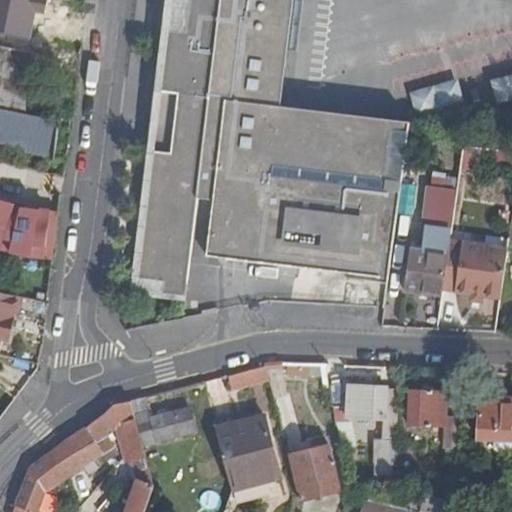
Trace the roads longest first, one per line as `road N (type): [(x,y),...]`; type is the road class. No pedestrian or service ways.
road 1 (residential): [(511,353),(270,344),(73,392)]
road 2 (residential): [(119,0),(73,392)]
